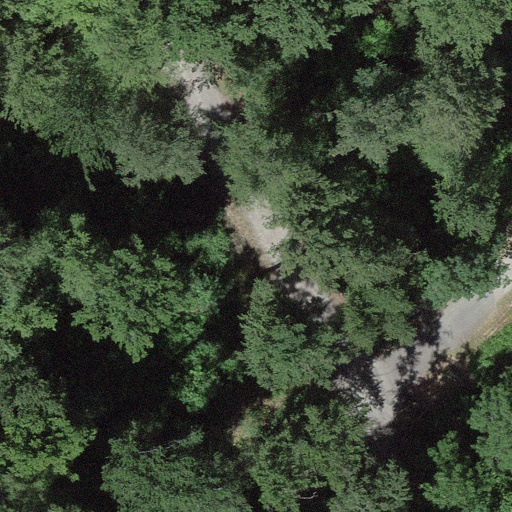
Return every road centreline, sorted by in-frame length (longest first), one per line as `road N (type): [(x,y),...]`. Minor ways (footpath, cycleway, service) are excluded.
road 1 (track): [(376,425),(315,334),(138,0)]
road 2 (track): [(417,511),(376,425),(511,282)]
